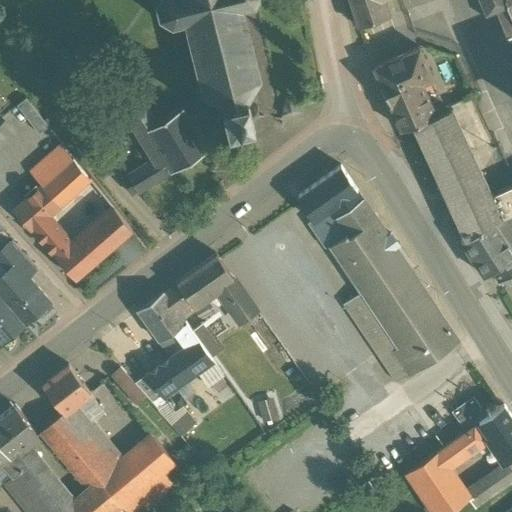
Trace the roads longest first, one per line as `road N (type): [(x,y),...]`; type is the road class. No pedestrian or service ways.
road 1 (tertiary): [(349,144),(315,150),(98,320)]
road 2 (tertiary): [(511,377),(372,160),(349,144)]
road 3 (residential): [(321,0),(349,144)]
road 4 (residential): [(0,217),(98,320)]
road 5 (tertiary): [(98,320),(0,396)]
